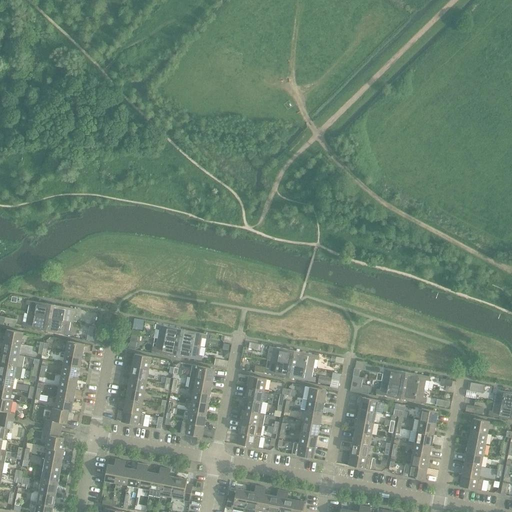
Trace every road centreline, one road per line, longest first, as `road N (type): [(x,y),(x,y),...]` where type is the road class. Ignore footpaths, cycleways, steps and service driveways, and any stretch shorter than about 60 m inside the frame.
road 1 (track): [(511,270),(374,196),(318,135)]
road 2 (unknown): [(318,135),(455,0)]
road 3 (track): [(300,0),(292,83),(318,135)]
road 4 (residential): [(328,482),(351,358)]
road 5 (residential): [(438,503),(462,380)]
road 6 (residential): [(216,460),(94,437)]
